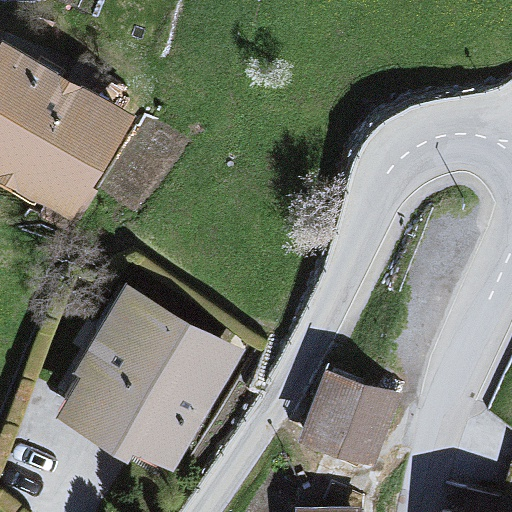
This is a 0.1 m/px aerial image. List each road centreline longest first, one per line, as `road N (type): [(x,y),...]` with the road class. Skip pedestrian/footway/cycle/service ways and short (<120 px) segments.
road 1 (residential): [(203,511),(287,381),(386,179),(415,143),(454,130),(511,144)]
road 2 (residential): [(511,241),(429,432),(420,511)]
